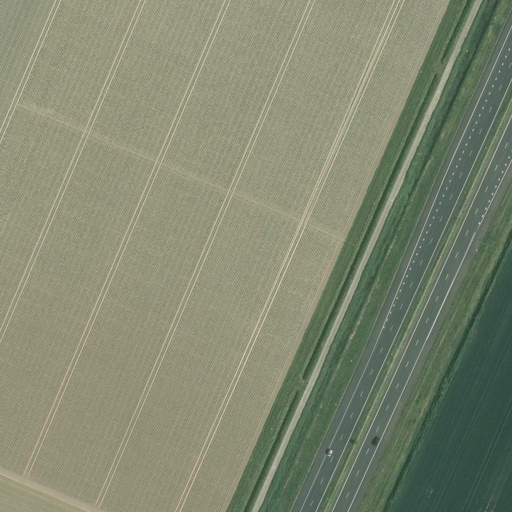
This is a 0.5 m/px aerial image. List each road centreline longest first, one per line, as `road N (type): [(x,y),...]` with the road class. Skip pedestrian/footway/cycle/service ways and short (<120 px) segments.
road 1 (unclassified): [(479,0),(254,511)]
road 2 (motorway): [(511,60),(308,511)]
road 3 (motorway): [(340,511),(511,132)]
